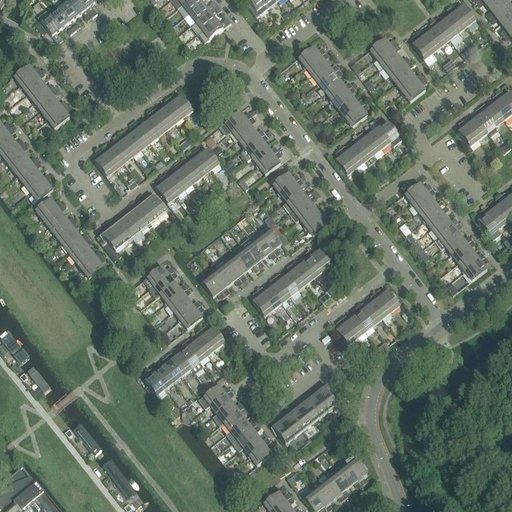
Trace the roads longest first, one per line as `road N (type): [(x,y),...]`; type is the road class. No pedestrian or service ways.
road 1 (unclassified): [(397,494),(372,430),(372,405),(387,373),(442,329)]
road 2 (residential): [(357,218),(248,76)]
road 3 (residential): [(248,76),(234,66),(196,64),(120,121)]
road 4 (residential): [(120,121),(66,52),(113,16)]
road 5 (residential): [(111,217),(67,161),(120,121)]
